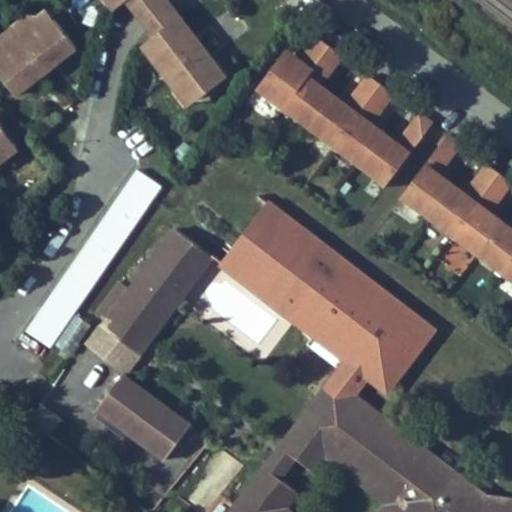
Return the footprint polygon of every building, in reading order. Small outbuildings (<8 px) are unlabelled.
[(32,5),(45,7),(39,0),(25,0),(0,20),(0,42),(2,31),(17,19),(30,20),(32,5)] [(109,0),(132,29),(146,17),(167,0),(109,0)] [(183,19),(168,0),(167,0),(146,17),(144,29),(157,32),(156,45),(171,63),(179,64),(178,80),(193,83),(217,63),(204,46),(195,45),(181,26),(183,19)] [(53,47),(67,35),(45,7),(32,5),(30,20),(17,19),(2,31),(0,42),(0,77),(6,85),(21,73),(21,62),(44,45),(53,47)] [(181,92),(193,83),(178,80),(179,64),(171,63),(156,45),(157,32),(144,29),(146,17),(132,29),(181,92)] [(204,46),(183,19),(181,26),(195,45),(204,46)] [(292,60),(317,78),(335,54),(310,35),(292,60)] [(21,73),(53,47),(44,45),(21,62),(21,73)] [(274,55),(268,64),(281,74),(287,65),(274,55)] [(288,65),(313,84),(317,78),(292,60),(288,65)] [(268,64),(252,85),(267,96),(269,93),(291,110),(289,113),(318,135),(320,132),(342,149),(340,152),(368,174),(371,171),(382,180),(403,151),(391,141),(364,122),(339,103),(313,84),(288,65),(287,65),(281,74),(268,64)] [(343,98),(368,116),(387,92),(361,73),(343,98)] [(364,122),(368,116),(343,98),(339,103),(364,122)] [(408,145),(426,121),(413,112),(395,136),(408,145)] [(0,144),(9,138),(0,126),(0,144)] [(408,145),(395,136),(391,141),(403,151),(408,145)] [(458,146),(445,136),(427,160),(440,170),(458,146)] [(440,170),(427,160),(424,165),(437,175),(440,170)] [(511,232),(493,218),(469,199),(437,175),(424,165),(400,197),(418,210),(416,213),(446,234),(448,231),(471,247),(468,250),(498,270),(500,267),(511,275),(511,232)] [(498,213),(511,193),(511,185),(491,170),(473,194),(498,213)] [(163,188),(139,171),(28,331),(52,348),(163,188)] [(493,218),(498,213),(473,194),(469,199),(493,218)] [(438,333),(269,204),(220,269),(344,363),(368,382),(389,397),(438,333)] [(131,290),(121,282),(97,314),(107,322),(104,326),(129,346),(138,334),(145,339),(183,289),(188,293),(202,276),(188,265),(198,252),(174,234),(131,290)] [(212,262),(198,252),(188,265),(202,276),(212,262)] [(141,355),(188,293),(183,289),(145,339),(138,334),(129,346),(141,355)] [(355,399),(368,382),(344,363),(330,381),(355,399)] [(191,427),(121,378),(97,413),(167,462),(191,427)] [(511,511),(511,502),(488,499),(355,399),(330,381),(313,405),(322,412),(288,457),(299,465),(315,478),(329,462),(393,510),(392,511),(290,511),(299,499),(283,487),(273,480),(248,511),(511,511)] [(283,487),(299,465),(288,457),(322,412),(313,405),(231,511),(248,511),(273,480),(283,487)] [(32,420),(52,433),(61,419),(40,407),(32,420)]
